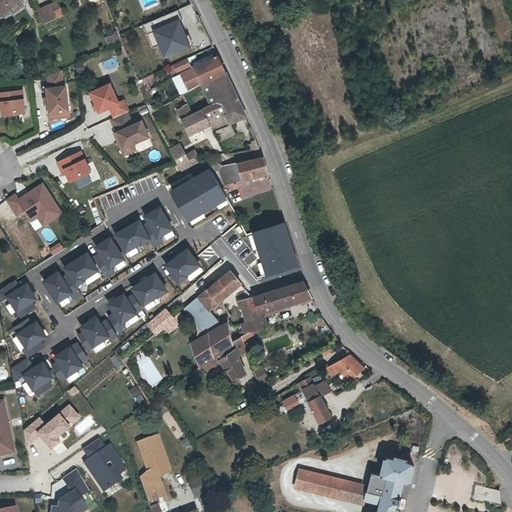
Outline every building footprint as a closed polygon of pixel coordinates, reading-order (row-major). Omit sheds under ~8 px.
[(21,3),(19,0),(12,0),(0,8),(0,9),(4,16),(21,3)] [(0,0),(0,18),(4,16),(0,9),(0,8),(12,0),(0,0)] [(56,19),(49,6),(36,12),(43,25),(56,19)] [(178,14),(151,25),(163,59),(192,48),(178,14)] [(114,34),(105,37),(107,44),(117,41),(114,34)] [(191,90),(204,84),(227,73),(219,56),(182,74),(191,90)] [(179,72),(192,66),(189,58),(174,64),(179,72)] [(83,61),(75,64),(76,73),(84,72),(83,61)] [(61,89),(59,72),(46,78),(47,90),(45,91),(48,116),(67,113),(64,88),(61,89)] [(226,116),(243,107),(227,73),(204,84),(214,107),(220,103),(226,116)] [(110,107),(114,117),(127,112),(129,111),(124,101),(121,102),(112,83),(91,93),(99,112),(110,107)] [(25,113),(22,89),(0,91),(0,101),(1,101),(3,116),(25,113)] [(189,105),(179,110),(190,136),(193,134),(195,139),(204,136),(202,130),(210,127),(210,125),(227,117),(226,116),(220,103),(214,107),(195,116),(189,105)] [(227,117),(231,126),(232,126),(247,117),(243,107),(226,116),(227,117)] [(131,122),(127,112),(114,117),(111,119),(119,137),(117,138),(122,149),(149,137),(141,118),(131,122)] [(231,126),(227,117),(210,125),(210,127),(218,133),(231,126)] [(236,133),(232,126),(231,126),(218,133),(221,140),(236,133)] [(252,141),(253,143),(249,144),(251,150),(260,148),(257,140),(252,141)] [(136,150),(133,144),(122,149),(124,155),(136,150)] [(170,150),(175,159),(185,154),(180,146),(170,150)] [(185,154),(191,166),(200,161),(194,149),(185,154)] [(62,170),(65,169),(71,182),(91,173),(81,151),(58,162),(62,170)] [(191,166),(185,154),(175,159),(182,171),(191,166)] [(267,176),(262,155),(235,162),(241,182),(267,176)] [(174,164),(156,174),(164,187),(173,182),(169,175),(177,170),(174,164)] [(208,167),(168,188),(185,219),(225,197),(208,167)] [(19,200),(16,195),(7,201),(16,216),(25,210),(29,216),(35,212),(38,217),(44,225),(62,214),(43,184),(19,200)] [(159,208),(143,217),(157,239),(172,230),(159,208)] [(35,212),(29,216),(32,221),(38,217),(35,212)] [(138,220),(115,233),(126,252),(148,239),(138,220)] [(295,263),(282,221),(253,230),(266,272),(295,263)] [(110,235),(91,247),(106,271),(125,259),(110,235)] [(48,246),(51,254),(63,249),(59,241),(48,246)] [(164,265),(178,283),(202,265),(188,246),(164,265)] [(86,250),(40,279),(55,302),(68,293),(72,298),(81,292),(76,285),(99,270),(86,250)] [(157,271),(131,288),(144,305),(167,291),(157,271)] [(209,290),(219,302),(241,283),(231,271),(209,290)] [(25,279),(4,292),(19,316),(34,307),(31,301),(36,297),(25,279)] [(305,280),(254,297),(260,312),(310,296),(305,280)] [(209,309),(218,302),(209,290),(187,307),(207,335),(221,327),(209,309)] [(104,305),(119,325),(142,308),(131,293),(125,298),(122,293),(104,305)] [(244,309),(248,322),(248,323),(262,319),(260,312),(254,297),(239,302),(241,310),(244,309)] [(155,336),(176,320),(165,306),(144,323),(155,336)] [(34,315),(13,328),(28,353),(44,343),(40,337),(46,334),(34,315)] [(77,328),(90,348),(114,333),(105,318),(99,321),(95,316),(77,328)] [(265,328),(262,319),(248,323),(248,322),(243,324),(245,333),(247,336),(263,328),(265,328)] [(202,366),(203,365),(209,361),(236,342),(235,341),(229,322),(221,327),(207,335),(192,343),(202,366)] [(209,361),(215,369),(221,365),(234,384),(246,376),(239,357),(248,354),(242,338),(235,341),(236,342),(209,361)] [(52,356),(67,376),(90,359),(79,344),(73,349),(69,344),(52,356)] [(334,375),(339,370),(351,382),(366,365),(361,361),(350,353),(326,367),(334,375)] [(117,354),(110,356),(115,369),(122,367),(117,354)] [(41,358),(20,371),(35,396),(51,386),(47,380),(53,377),(41,358)] [(209,373),(215,369),(209,361),(203,365),(209,373)] [(263,364),(254,367),(257,379),(266,376),(263,364)] [(309,376),(300,382),(302,386),(321,422),(322,421),(323,424),(329,420),(328,418),(331,417),(309,376)] [(285,408),(298,402),(294,392),(280,399),(285,408)] [(4,400),(0,400),(0,455),(15,452),(4,400)] [(40,416),(23,431),(26,449),(39,436),(51,451),(61,441),(59,436),(82,416),(69,404),(46,424),(40,416)] [(158,436),(138,443),(149,471),(140,478),(149,501),(166,495),(160,478),(169,468),(158,436)] [(90,459),(85,462),(103,489),(108,486),(109,488),(122,479),(119,474),(125,470),(120,463),(122,462),(110,445),(105,448),(99,439),(84,449),(90,459)] [(371,474),(368,487),(365,499),(381,504),(380,506),(378,511),(395,511),(396,509),(398,509),(401,499),(399,498),(403,482),(408,483),(413,463),(387,457),(382,477),(371,474)] [(89,490),(76,469),(63,478),(74,494),(70,497),(67,496),(59,500),(57,507),(51,505),(49,511),(80,511),(86,509),(79,497),(89,490)] [(369,504),(380,506),(381,504),(365,499),(368,487),(326,476),(299,469),(295,486),(323,493),(368,505),(369,504)] [(211,491),(205,476),(191,481),(197,497),(211,491)] [(476,485),(473,498),(500,505),(499,491),(476,485)]
